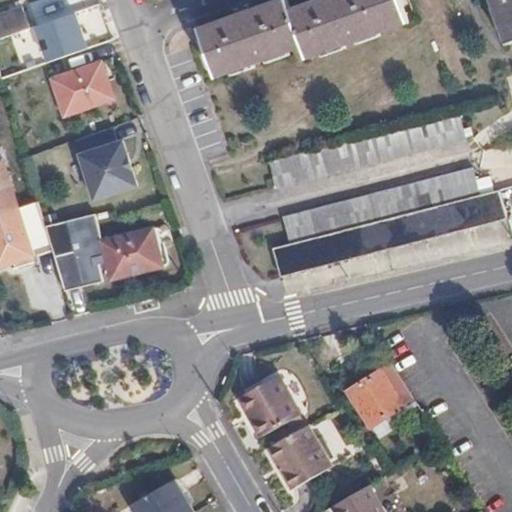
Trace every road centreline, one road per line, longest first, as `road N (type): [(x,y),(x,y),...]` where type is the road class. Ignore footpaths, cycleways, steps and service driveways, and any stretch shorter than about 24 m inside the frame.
road 1 (residential): [(511,266),(195,341)]
road 2 (residential): [(195,341),(162,325),(60,346),(36,366)]
road 3 (residential): [(253,511),(185,402)]
